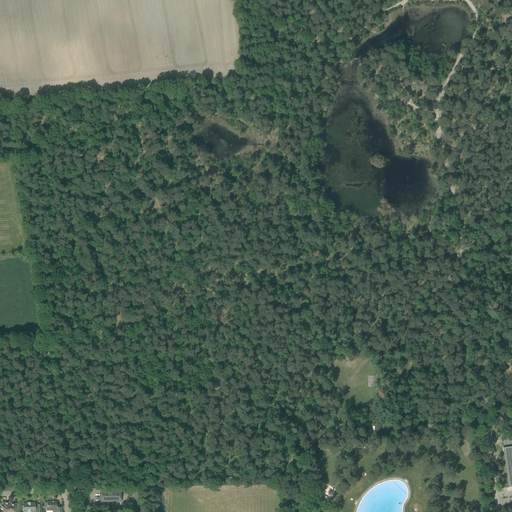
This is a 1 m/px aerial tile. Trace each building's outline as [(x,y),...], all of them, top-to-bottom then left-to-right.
[(511,446),(508,447),(503,448),(509,487),(511,486),(511,446)] [(140,511),(140,490),(134,490),(134,502),(132,502),(132,508),(134,508),(134,511),(140,511)] [(121,501),(120,491),(100,491),(101,502),(121,501)] [(23,503),(23,506),(22,506),(22,509),(23,509),(23,511),(27,511),(26,511),(31,511),(32,511),(35,511),(34,511),(39,511),(39,510),(39,505),(35,505),(35,503),(31,503),(31,502),(27,502),(27,503),(23,503)] [(44,503),(44,508),(46,508),(46,511),(56,511),(55,511),(61,511),(61,507),(57,507),(57,506),(56,506),(56,502),(54,502),(52,502),(47,502),(44,503)] [(17,511),(17,509),(17,504),(10,504),(10,503),(2,503),(2,505),(1,505),(0,511),(17,511)]
